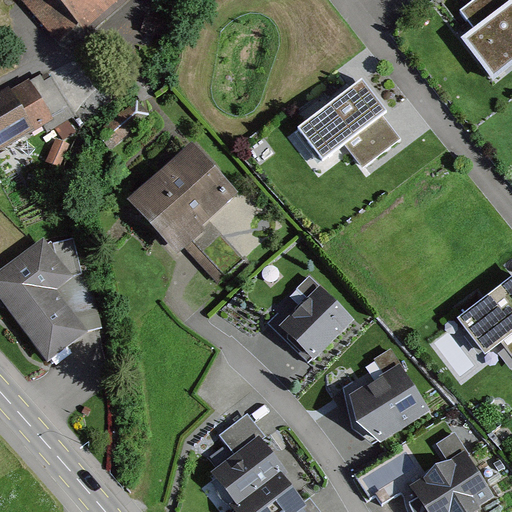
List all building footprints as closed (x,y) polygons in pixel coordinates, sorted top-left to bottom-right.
[(15,0),(56,47),(111,0),(15,0)] [(511,0),(481,0),(457,18),(471,36),(459,45),(488,86),(511,68),(511,0)] [(0,146),(65,114),(45,74),(0,96),(0,146)] [(351,86),(290,132),(313,162),(335,145),(355,171),(393,142),(351,86)] [(145,118),(130,100),(92,131),(108,149),(145,118)] [(66,146),(52,141),(45,163),(59,167),(66,146)] [(235,197),(191,151),(133,206),(177,252),(235,197)] [(212,226),(187,249),(219,284),(244,260),(212,226)] [(44,246),(0,277),(0,295),(48,362),(85,336),(53,292),(69,281),(44,246)] [(511,282),(456,321),(480,355),(499,341),(511,359),(511,282)] [(342,320),(306,286),(267,327),(302,361),(342,320)] [(422,411),(393,367),(340,401),(347,427),(369,445),(422,411)] [(233,511),(281,477),(243,426),(205,455),(218,471),(208,478),(233,511)] [(462,511),(485,496),(454,453),(398,492),(412,511),(462,511)] [(306,511),(281,477),(233,511),(306,511)]
